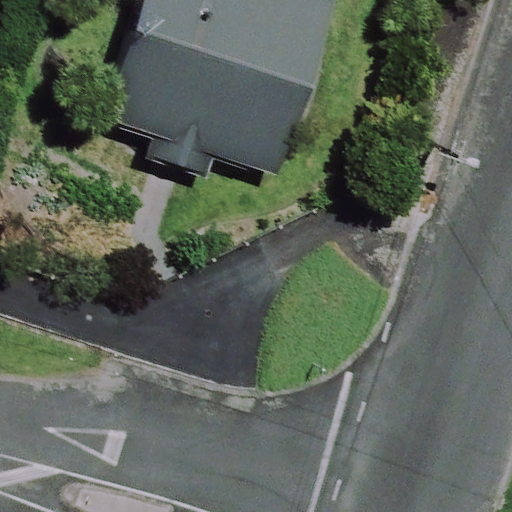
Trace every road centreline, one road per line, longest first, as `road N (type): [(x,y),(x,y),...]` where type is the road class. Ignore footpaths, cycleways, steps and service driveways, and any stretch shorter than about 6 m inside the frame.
road 1 (residential): [(413,511),(511,211)]
road 2 (residential): [(137,511),(0,466)]
